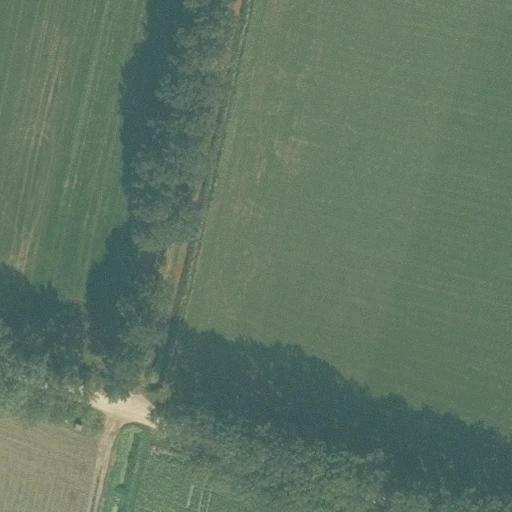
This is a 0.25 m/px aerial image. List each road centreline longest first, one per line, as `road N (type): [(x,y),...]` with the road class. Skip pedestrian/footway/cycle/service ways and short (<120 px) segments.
road 1 (track): [(216,0),(124,407)]
road 2 (track): [(124,407),(427,511)]
road 3 (track): [(0,364),(124,407)]
